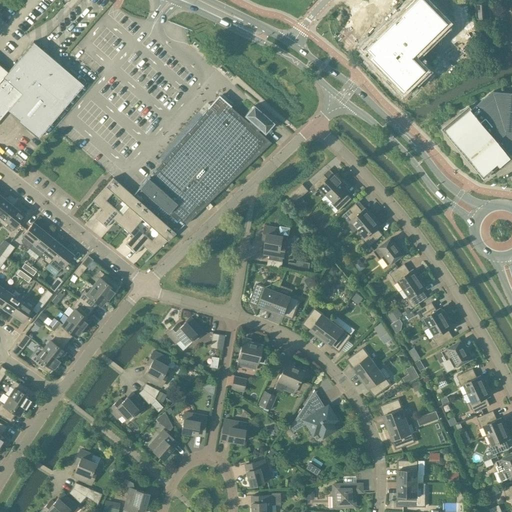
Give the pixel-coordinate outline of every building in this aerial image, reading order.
[(374,37),(364,47),(368,51),(366,53),(403,90),(426,68),(421,62),(414,55),(418,50),(419,50),(448,20),(436,8),(434,6),(430,1),(428,0),(412,0),(401,11),(380,31),(381,31),(377,35),(374,37)] [(475,4),(476,19),(490,18),(489,3),(475,4)] [(41,49),(33,42),(7,72),(2,77),(22,94),(8,110),(19,120),(18,121),(38,138),(84,85),(41,49)] [(0,119),(3,116),(8,110),(22,94),(2,77),(0,79),(0,119)] [(445,127),(486,177),(510,157),(507,154),(511,150),(511,93),(493,91),(471,110),(468,107),(445,127)] [(260,128),(251,120),(249,122),(231,107),(228,104),(219,96),(213,102),(210,106),(207,109),(160,162),(162,163),(148,179),(140,188),(170,215),(179,222),(180,220),(184,224),(260,152),(271,142),(258,131),(260,128)] [(263,114),(253,105),(245,115),(251,120),(260,128),(264,132),(273,122),(263,114)] [(320,187),(326,194),(341,180),(335,174),(334,175),(329,170),(324,175),(324,174),(309,188),(314,193),(320,187)] [(121,199),(128,191),(113,178),(92,201),(92,202),(93,201),(99,207),(102,204),(105,207),(95,218),(100,223),(114,207),(106,200),(113,192),(121,199)] [(331,203),(338,211),(351,198),(344,191),(347,188),(344,185),(345,185),(341,180),(326,194),(333,200),(331,203)] [(302,184),(288,195),(294,202),(301,196),(308,190),(302,184)] [(122,228),(143,204),(133,196),(128,191),(121,199),(129,207),(122,215),(114,207),(100,223),(106,227),(116,216),(118,218),(115,222),(122,228)] [(301,196),(294,202),(298,207),(305,201),(301,196)] [(0,222),(1,223),(14,207),(3,198),(0,201),(0,222)] [(352,221),(358,228),(373,215),(369,210),(368,211),(365,208),(362,211),(356,203),(342,215),(349,223),(352,221)] [(150,226),(158,217),(143,204),(122,228),(129,234),(132,230),(135,233),(125,244),(130,249),(144,234),(136,227),(143,219),(150,226)] [(8,223),(14,228),(24,215),(14,207),(1,223),(5,227),(8,223)] [(362,237),(369,246),(382,234),(376,227),(379,224),(376,221),(377,220),(373,215),(358,228),(364,235),(362,237)] [(145,248),(152,255),(175,233),(158,217),(150,226),(159,233),(152,241),(144,234),(130,249),(135,254),(146,242),(148,245),(145,248)] [(29,248),(43,230),(32,222),(23,234),(21,242),(29,248)] [(267,265),(281,268),(283,257),(285,243),(281,242),(282,235),(289,236),(290,228),(280,226),(279,229),(277,228),(265,226),(263,240),(266,240),(264,254),(269,255),(269,259),(268,259),(267,265)] [(333,232),(329,227),(324,231),(328,236),(333,232)] [(29,248),(39,256),(52,238),(43,230),(29,248)] [(39,256),(48,263),(62,246),(52,238),(39,256)] [(382,257),(388,265),(397,258),(398,259),(404,255),(400,248),(399,249),(390,238),(373,251),(379,259),(382,257)] [(0,244),(0,253),(1,254),(8,244),(3,241),(0,244)] [(1,254),(6,258),(13,248),(8,244),(1,254)] [(48,263),(59,272),(72,254),(62,246),(48,263)] [(21,267),(27,271),(30,267),(24,263),(21,267)] [(73,273),(78,277),(86,267),(81,263),(73,273)] [(398,281),(404,288),(420,277),(416,272),(415,273),(413,269),(409,272),(404,264),(390,274),(396,282),(398,281)] [(27,271),(33,276),(36,271),(30,267),(27,271)] [(16,274),(22,278),(25,274),(19,270),(16,274)] [(98,278),(93,285),(108,298),(113,291),(112,290),(116,285),(111,281),(112,280),(100,271),(96,276),(98,278)] [(22,278),(28,282),(31,278),(25,274),(22,278)] [(49,287),(54,291),(62,281),(57,277),(49,287)] [(406,298),(412,307),(427,297),(421,289),(425,287),(423,283),(424,283),(420,277),(404,288),(409,296),(406,298)] [(0,305),(1,307),(10,294),(14,289),(3,282),(0,287),(0,286),(0,305)] [(271,310),(278,292),(256,284),(250,302),(271,310)] [(84,291),(78,299),(91,310),(97,302),(100,305),(103,302),(104,303),(108,298),(93,285),(87,293),(84,291)] [(39,300),(44,303),(52,294),(47,290),(39,300)] [(271,310),(292,318),(299,300),(278,292),(271,310)] [(1,307),(12,314),(21,301),(10,294),(1,307)] [(34,304),(24,297),(21,301),(12,314),(23,321),(34,304)] [(74,309),(68,317),(83,329),(87,324),(86,323),(89,320),(85,317),(91,310),(78,299),(71,307),(74,309)] [(425,319),(430,327),(447,317),(443,311),(442,312),(440,308),(436,310),(431,302),(416,311),(422,320),(425,319)] [(321,337),(332,322),(314,308),(302,324),(321,337)] [(399,308),(388,312),(391,321),(402,316),(399,308)] [(406,315),(409,319),(415,316),(412,311),(406,315)] [(59,322),(53,330),(67,341),(72,334),(76,336),(78,333),(79,334),(83,329),(68,317),(62,324),(59,322)] [(180,338),(184,342),(189,338),(192,341),(203,331),(190,317),(180,326),(177,323),(167,333),(175,342),(180,338)] [(432,337),(437,346),(452,337),(447,328),(451,326),(449,323),(450,322),(447,317),(430,327),(435,335),(432,337)] [(321,337),(339,351),(350,335),(332,322),(321,337)] [(381,337),(388,333),(381,322),(374,326),(381,337)] [(43,348),(59,360),(63,355),(62,354),(64,351),(61,348),(67,341),(53,330),(46,339),(49,341),(43,348)] [(210,347),(222,349),(225,335),(212,333),(210,347)] [(17,344),(22,348),(30,338),(25,334),(17,344)] [(237,363),(246,365),(247,360),(265,364),(268,354),(260,352),(261,344),(261,345),(249,342),(250,339),(243,337),(237,363)] [(441,362),(446,372),(464,362),(465,363),(472,359),(468,352),(467,353),(460,341),(441,351),(446,360),(441,362)] [(361,377),(376,366),(363,347),(347,359),(361,377)] [(415,347),(410,349),(415,360),(420,357),(415,347)] [(43,367),(48,371),(52,366),(53,367),(59,360),(43,348),(37,356),(35,354),(31,359),(42,368),(43,367)] [(143,377),(161,386),(167,373),(164,371),(167,365),(161,362),(164,356),(153,351),(146,363),(150,365),(148,369),(143,377)] [(274,387),(283,391),(287,383),(296,387),(303,371),(292,366),(293,363),(286,360),(274,387)] [(380,370),(376,366),(361,377),(374,395),(390,384),(386,378),(389,376),(383,367),(380,370)] [(464,384),(468,393),(486,384),(483,378),(482,379),(480,375),(477,377),(472,368),(457,376),(461,386),(464,384)] [(231,388),(243,390),(245,379),(234,376),(231,388)] [(14,388),(8,396),(25,407),(30,400),(29,399),(32,393),(26,390),(27,389),(14,381),(11,386),(14,388)] [(143,389),(154,398),(158,390),(145,384),(143,389)] [(469,403),(474,413),(490,405),(486,396),(489,395),(488,391),(489,390),(486,384),(468,393),(472,401),(469,403)] [(138,393),(148,404),(154,398),(143,389),(138,393)] [(258,404),(269,409),(275,396),(264,391),(258,404)] [(122,413),(126,418),(131,413),(134,417),(145,407),(131,392),(121,402),(119,399),(108,409),(117,418),(122,413)] [(0,403),(0,414),(10,421),(15,413),(18,415),(21,411),(22,412),(25,407),(8,396),(3,404),(1,402),(0,403)] [(335,419),(329,409),(327,406),(322,408),(316,412),(308,399),(297,416),(301,424),(305,421),(310,428),(313,433),(318,429),(322,435),(327,432),(327,433),(329,432),(329,431),(334,428),(330,422),(335,419)] [(388,427),(406,420),(398,399),(380,406),(388,427)] [(417,428),(440,420),(436,410),(414,417),(417,428)] [(484,426),(488,435),(506,427),(503,421),(502,421),(501,418),(497,419),(493,410),(477,417),(481,427),(484,426)] [(181,431),(202,435),(206,416),(184,412),(181,431)] [(164,413),(156,420),(169,432),(172,428),(164,413)] [(406,420),(388,427),(396,448),(414,441),(411,433),(417,431),(412,418),(406,420)] [(220,438),(242,442),(245,423),(224,419),(220,438)] [(489,445),(493,455),(509,448),(505,439),(509,437),(507,433),(509,433),(506,427),(488,435),(492,444),(489,445)] [(148,446),(163,459),(177,442),(162,430),(148,446)] [(72,476),(90,484),(96,470),(92,469),(95,463),(89,460),(91,454),(80,449),(74,463),(78,464),(72,476)] [(482,458),(489,461),(492,453),(485,450),(482,458)] [(494,473),(498,482),(511,476),(511,453),(496,461),(500,471),(494,473)] [(244,464),(250,485),(268,480),(263,459),(244,464)] [(417,483),(417,484),(423,484),(424,475),(425,462),(424,461),(417,461),(417,460),(398,460),(397,483),(417,483)] [(320,469),(309,462),(305,468),(316,474),(320,469)] [(85,496),(98,504),(102,494),(89,488),(75,483),(73,488),(85,496)] [(397,505),(417,506),(417,484),(417,483),(397,483),(397,505)] [(336,497),(336,507),(354,506),(354,492),(361,492),(361,484),(332,484),(332,497),(336,497)] [(511,496),(511,485),(503,489),(507,499),(511,496)] [(305,487),(305,498),(313,498),(313,488),(305,487)] [(79,502),(85,496),(73,488),(69,493),(79,502)] [(124,509),(135,511),(142,511),(148,493),(129,488),(124,509)] [(40,511),(41,511),(70,511),(76,506),(62,493),(53,503),(50,500),(40,511)] [(274,504),(280,499),(280,493),(270,493),(270,495),(251,495),(251,511),(270,511),(270,505),(275,505),(274,504)] [(102,511),(104,511),(118,511),(120,504),(105,500),(102,511)]
